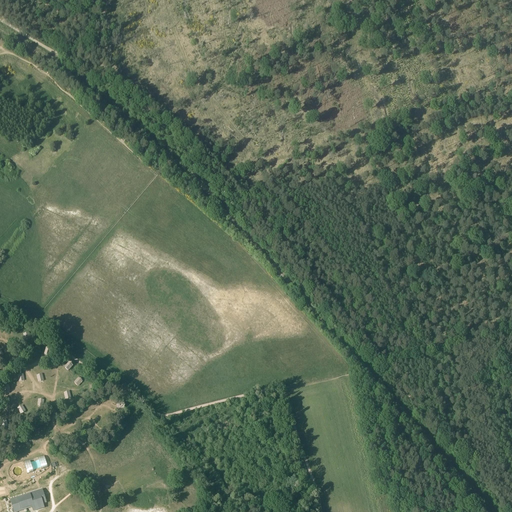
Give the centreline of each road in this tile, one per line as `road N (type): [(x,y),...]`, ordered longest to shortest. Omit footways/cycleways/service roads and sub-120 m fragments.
road 1 (track): [(0,315),(33,325),(153,414),(172,417),(282,390),(320,511)]
road 2 (unknown): [(85,0),(106,27),(99,51),(66,56),(0,19)]
road 3 (track): [(0,19),(89,71),(119,78)]
road 4 (track): [(382,358),(511,332)]
